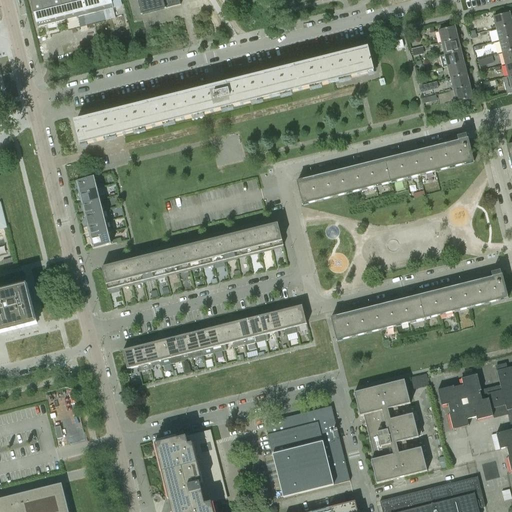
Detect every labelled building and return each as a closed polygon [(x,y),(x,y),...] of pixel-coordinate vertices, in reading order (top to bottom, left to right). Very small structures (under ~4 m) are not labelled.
[(111,0),(30,0),(37,27),(113,8),(111,0)] [(137,0),(141,15),(180,5),(179,0),(137,0)] [(493,17),(496,29),(511,25),(511,24),(509,13),(493,17)] [(511,25),(496,29),(499,41),(511,37),(511,25)] [(438,31),(442,43),(458,39),(454,27),(438,31)] [(511,37),(499,41),(502,53),(511,50),(511,37)] [(460,51),(458,39),(442,43),(444,55),(460,51)] [(80,145),(330,83),(374,72),(369,51),(368,51),(368,49),(362,50),(363,53),(318,64),(318,61),(224,85),(224,84),(222,84),(221,83),(221,84),(215,86),(215,87),(118,111),(119,114),(81,123),(81,121),(75,122),(76,125),(75,125),(80,145)] [(511,50),(502,53),(505,65),(511,63),(511,50)] [(463,63),(460,51),(444,55),(440,56),(443,68),(447,67),(463,63)] [(478,59),(480,67),(495,63),(493,55),(478,59)] [(467,75),(463,63),(447,67),(451,79),(467,75)] [(467,75),(451,79),(454,91),(469,86),(467,75)] [(511,75),(508,77),(502,78),(507,94),(511,93),(511,75)] [(469,86),(454,91),(457,103),(473,99),(469,86)] [(297,182),(302,206),(474,163),(468,139),(467,139),(466,135),(452,138),(454,145),(312,181),(312,178),(297,182)] [(97,186),(94,177),(76,182),(79,194),(97,189),(103,188),(102,184),(97,186)] [(99,197),(97,189),(79,194),(82,205),(100,200),(106,199),(105,195),(99,197)] [(102,208),(100,200),(82,205),(84,216),(103,211),(109,210),(108,206),(102,208)] [(105,219),(103,211),(84,216),(87,227),(106,222),(111,221),(110,218),(105,219)] [(108,230),(106,222),(87,227),(90,238),(108,233),(114,232),(113,229),(108,230)] [(283,246),(278,224),(266,227),(272,249),(283,246)] [(272,249),(266,227),(254,230),(260,252),(272,249)] [(260,252),(254,230),(243,233),(248,255),(260,252)] [(110,241),(108,233),(90,238),(93,249),(117,243),(116,240),(110,241)] [(248,255),(243,233),(231,236),(236,258),(248,255)] [(236,258),(231,236),(219,238),(225,261),(236,258)] [(225,261),(219,238),(207,241),(213,263),(225,261)] [(201,266),(213,263),(207,241),(196,244),(201,266)] [(189,269),(201,266),(196,244),(184,247),(189,269)] [(189,269),(184,247),(172,250),(178,272),(189,269)] [(166,275),(178,272),(172,250),(160,253),(166,275)] [(166,275),(160,253),(149,256),(154,278),(166,275)] [(154,278),(149,256),(137,259),(142,281),(154,278)] [(142,281),(137,259),(125,262),(131,284),(142,281)] [(131,284),(125,262),(113,265),(119,287),(131,284)] [(119,287),(113,265),(102,268),(107,290),(119,287)] [(337,342),(508,299),(502,275),(501,275),(500,271),(486,274),(488,281),(346,317),(346,314),(331,318),(337,342)] [(27,285),(0,291),(0,333),(37,324),(27,285)] [(121,297),(114,299),(116,308),(123,307),(121,297)] [(307,324),(302,306),(291,309),(295,327),(297,333),(300,332),(299,327),(307,324)] [(295,327),(291,309),(280,311),(285,330),(286,336),(289,335),(288,329),(295,327)] [(285,330),(280,311),(270,314),(274,333),(276,338),(279,337),(278,332),(285,330)] [(274,333),(270,314),(259,317),(265,341),(269,340),(267,334),(274,333)] [(259,317),(249,319),(255,343),(265,341),(259,317)] [(249,319),(238,322),(245,346),(255,343),(249,319)] [(238,322),(228,324),(233,343),(234,349),(245,346),(238,322)] [(233,343),(228,324),(218,327),(224,351),(227,351),(225,345),(233,343)] [(218,327),(207,330),(212,348),(213,354),(224,351),(218,327)] [(212,348),(207,330),(196,332),(203,357),(205,356),(204,350),(212,348)] [(196,332),(186,335),(192,359),(203,357),(196,332)] [(186,335),(175,338),(181,362),(192,359),(186,335)] [(175,338),(165,340),(170,359),(171,364),(181,362),(175,338)] [(170,359),(165,340),(154,343),(159,362),(160,367),(163,366),(162,361),(170,359)] [(159,362),(154,343),(144,345),(149,364),(150,370),(153,369),(152,363),(159,362)] [(149,364),(144,345),(133,348),(138,367),(139,372),(143,372),(141,366),(149,364)] [(138,367),(133,348),(123,351),(127,369),(129,375),(132,374),(131,369),(138,367)] [(511,367),(497,371),(500,386),(481,390),(477,375),(461,379),(463,386),(454,388),(453,386),(437,391),(441,407),(448,405),(451,414),(449,414),(453,430),(469,426),(467,420),(476,417),(477,421),(493,417),(493,418),(508,415),(511,430),(496,434),(500,450),(507,448),(509,457),(507,457),(511,474),(511,473),(511,410),(511,409),(511,367)] [(410,377),(413,389),(430,385),(427,373),(410,377)] [(419,438),(413,414),(400,417),(397,407),(410,404),(404,380),(354,393),(360,417),(363,416),(374,460),(371,461),(377,484),(427,471),(421,448),(408,451),(406,441),(419,438)] [(331,407),(319,410),(320,415),(301,419),(300,415),(265,423),(283,498),(350,481),(331,407)] [(210,431),(156,445),(156,446),(157,445),(169,491),(167,492),(164,502),(165,503),(167,503),(164,511),(213,511),(212,503),(225,500),(221,487),(224,487),(222,478),(219,478),(210,443),(213,443),(210,431)] [(445,457),(439,459),(442,469),(447,467),(445,457)] [(478,511),(478,509),(485,508),(477,477),(477,478),(429,490),(429,489),(428,489),(428,490),(380,502),(380,501),(382,511),(478,511)] [(0,511),(68,511),(62,484),(15,496),(0,499),(0,511)] [(509,490),(502,492),(505,501),(511,499),(509,490)] [(357,511),(355,501),(329,508),(313,511),(357,511)]
